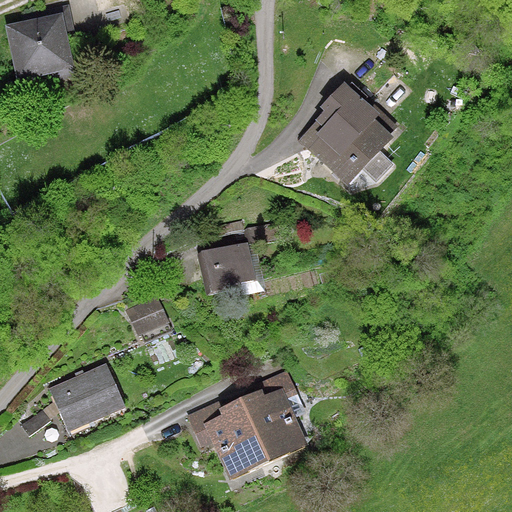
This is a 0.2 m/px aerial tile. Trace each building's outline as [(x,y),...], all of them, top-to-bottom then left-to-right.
[(46,25),(44,15),(21,20),(24,30),(8,33),(18,82),(67,72),(57,23),(46,25)] [(326,131),(308,150),(339,181),(354,166),(374,185),(390,168),(374,152),(385,141),(364,121),(367,117),(342,93),(324,113),(328,116),(320,125),(326,131)] [(242,232),(246,248),(278,241),(275,224),(242,232)] [(242,249),(198,259),(207,298),(238,291),(237,288),(250,285),(242,249)] [(127,311),(141,342),(168,330),(154,298),(127,311)] [(48,393),(66,434),(122,410),(104,369),(48,393)] [(239,406),(266,466),(285,457),(282,450),(298,443),(288,421),(302,415),(284,375),(252,389),(256,399),(239,406)] [(219,405),(187,419),(195,438),(209,431),(228,475),(244,467),(247,474),(266,466),(239,406),(223,414),(219,405)] [(49,423),(41,412),(19,428),(27,439),(49,423)]
